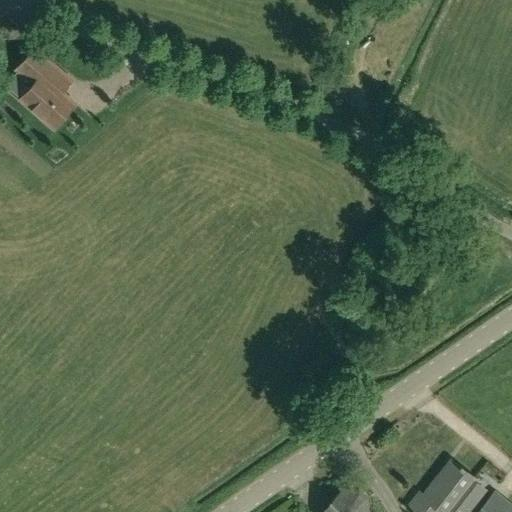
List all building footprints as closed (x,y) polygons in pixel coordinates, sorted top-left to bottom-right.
[(73,82),(56,68),(35,49),(18,70),(34,85),(21,100),(55,128),(76,104),(63,94),(73,82)] [(434,242),(441,238),(437,232),(430,236),(434,242)] [(465,511),(483,490),(484,489),(476,483),(477,481),(463,470),(464,469),(461,466),(459,467),(451,461),(423,496),(420,494),(408,508),(412,511),(410,511),(465,511)] [(343,490),(323,511),(367,511),(363,509),(365,507),(365,499),(359,494),(351,494),(349,496),(343,490)] [(511,511),(511,504),(495,490),(477,511),(511,511)]
